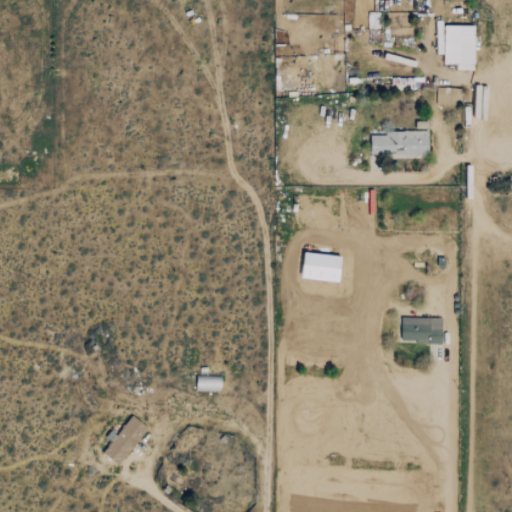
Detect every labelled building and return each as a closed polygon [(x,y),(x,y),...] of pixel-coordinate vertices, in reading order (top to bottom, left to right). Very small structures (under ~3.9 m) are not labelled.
[(379,13),(368,12),(368,28),(379,29),(379,13)] [(476,26),(445,25),(445,64),(464,64),(464,69),(476,69),(476,26)] [(372,155),(430,154),(430,131),(371,132),(372,155)] [(443,318),(402,318),(402,342),(443,343),(443,318)] [(149,427),(133,415),(104,453),(120,466),(149,427)]
